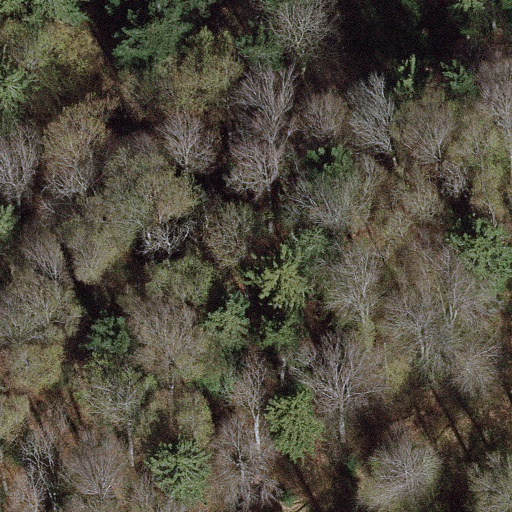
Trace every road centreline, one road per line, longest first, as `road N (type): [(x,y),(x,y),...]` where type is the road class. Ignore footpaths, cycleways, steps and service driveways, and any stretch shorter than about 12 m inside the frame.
road 1 (track): [(0,176),(115,148),(275,84),(511,79)]
road 2 (track): [(382,511),(511,419)]
